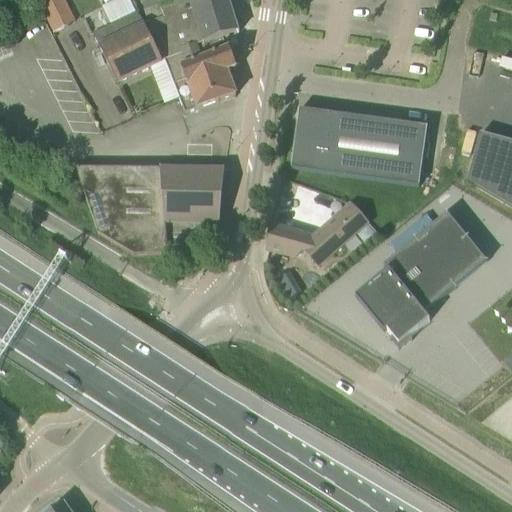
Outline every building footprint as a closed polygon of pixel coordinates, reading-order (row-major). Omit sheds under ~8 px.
[(39,0),(56,35),(78,24),(66,0),(39,0)] [(149,23),(144,25),(162,64),(165,62),(165,61),(182,55),(186,65),(200,60),(229,50),(239,47),(237,35),(239,34),(228,0),(174,0),(164,3),(144,10),(149,23)] [(118,85),(148,71),(162,64),(144,25),(138,13),(127,19),(93,35),(118,85)] [(165,61),(165,62),(175,85),(186,115),(202,109),(236,96),(228,74),(237,70),(229,50),(200,60),(186,65),(182,55),(165,61)] [(296,165),(291,171),(419,188),(417,182),(423,134),(428,129),(300,111),(302,118),(296,165)] [(511,208),(511,142),(481,134),(467,183),(511,208)] [(219,226),(225,172),(76,170),(99,236),(134,258),(168,256),(210,242),(211,227),(219,227),(219,226)] [(319,269),(368,226),(351,206),(311,242),(269,229),(266,252),(296,259),(304,252),(319,269)] [(473,247),(448,216),(384,268),(389,274),(356,301),(385,336),(388,333),(393,340),(391,341),(390,342),(399,353),(413,342),(412,341),(411,341),(410,340),(430,323),(424,316),(454,291),(455,292),(456,291),(455,290),(486,264),(474,249),(475,248),(474,247),(473,247)] [(281,294),(287,304),(298,297),(292,287),(281,294)] [(297,309),(293,302),(288,305),(292,312),(297,309)]
